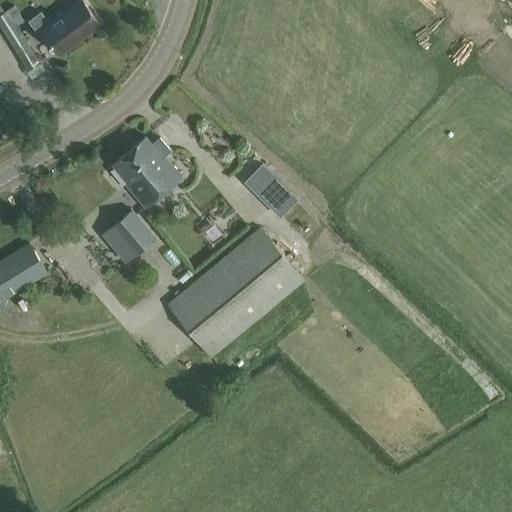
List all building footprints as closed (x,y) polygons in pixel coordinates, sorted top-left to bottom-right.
[(60,53),(100,23),(82,0),(80,0),(50,24),(41,12),(29,21),(39,33),(42,30),(60,53)] [(41,63),(9,11),(4,14),(0,7),(0,24),(29,71),(41,63)] [(162,155),(146,136),(113,164),(129,183),(127,184),(146,207),(183,176),(164,154),(162,155)] [(289,190),(272,174),(256,190),(273,206),(289,190)] [(133,209),(111,228),(135,255),(156,237),(133,209)] [(286,245),(294,239),(279,220),(271,226),(286,245)] [(199,243),(214,251),(224,233),(210,225),(199,243)] [(169,304),(211,356),(303,280),(261,228),(169,304)] [(0,259),(0,299),(45,272),(27,243),(0,259)]
